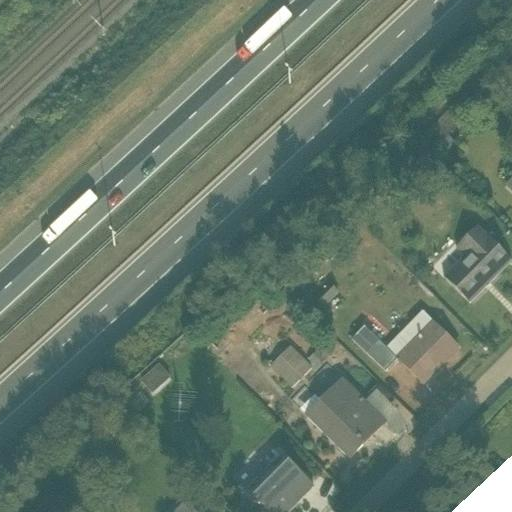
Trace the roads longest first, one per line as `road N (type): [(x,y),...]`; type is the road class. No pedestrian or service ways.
road 1 (motorway): [(0,400),(442,0)]
road 2 (motorway): [(339,0),(0,311)]
road 3 (residential): [(370,511),(511,368)]
